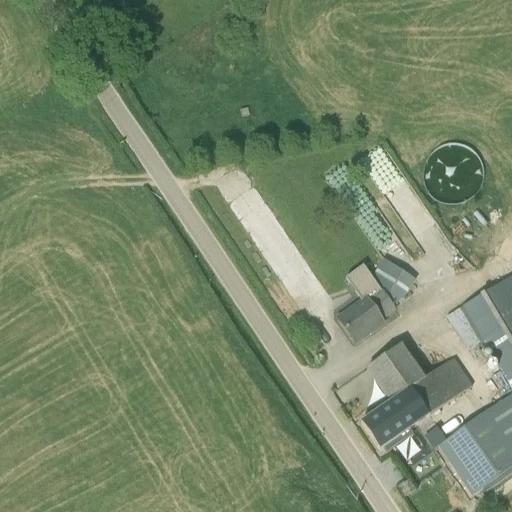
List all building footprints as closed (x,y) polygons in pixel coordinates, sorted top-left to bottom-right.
[(360,310),(336,327),(353,352),(383,331),(382,329),(395,319),(392,315),(395,308),(399,311),(414,288),(382,266),(369,285),(362,274),(344,286),(360,310)] [(511,401),(511,402),(437,454),(471,503),(511,474),(511,284),(460,315),(444,325),(467,359),(481,350),(511,401)] [(410,398),(429,425),(471,394),(453,367),(424,387),(414,374),(419,368),(408,351),(402,356),(400,353),(366,377),(389,411),(410,398)] [(410,398),(389,411),(360,431),(379,458),(382,456),(408,438),(429,425),(410,398)] [(408,438),(382,456),(385,461),(411,443),(408,438)]
